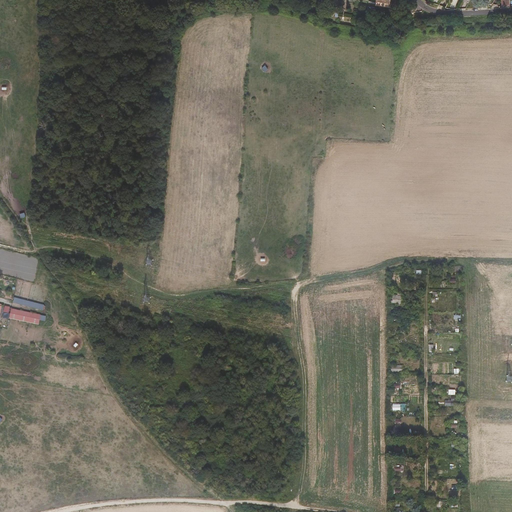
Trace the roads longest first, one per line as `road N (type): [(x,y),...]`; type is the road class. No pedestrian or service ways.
road 1 (track): [(428,511),(429,269)]
road 2 (track): [(296,511),(295,290),(302,282)]
road 3 (track): [(511,266),(302,282)]
road 4 (track): [(52,511),(225,503)]
